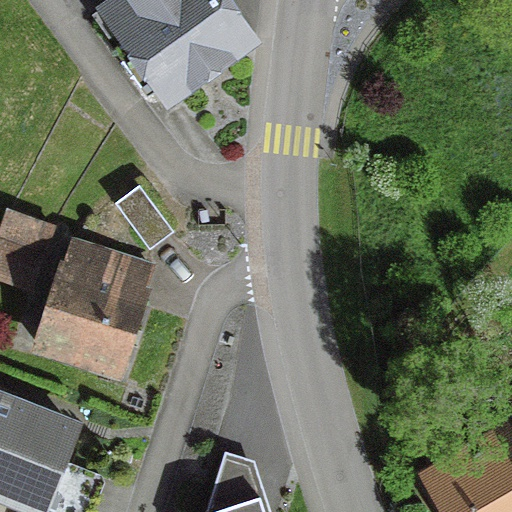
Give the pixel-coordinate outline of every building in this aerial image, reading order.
[(112,0),(90,16),(104,37),(116,29),(164,98),(242,42),(212,0),(112,0)] [(133,186),(109,204),(144,250),(168,232),(133,186)] [(0,280),(24,289),(47,227),(2,211),(0,217),(0,280)] [(137,295),(146,268),(67,243),(59,270),(57,269),(32,346),(114,372),(138,295),(137,295)] [(65,426),(0,400),(0,497),(32,510),(65,426)] [(440,511),(511,511),(511,449),(497,458),(491,447),(425,485),(440,511)] [(258,511),(254,497),(212,511),(204,508),(202,511),(258,511)]
